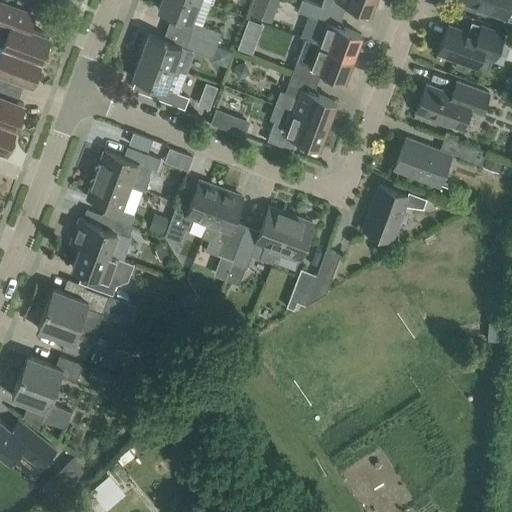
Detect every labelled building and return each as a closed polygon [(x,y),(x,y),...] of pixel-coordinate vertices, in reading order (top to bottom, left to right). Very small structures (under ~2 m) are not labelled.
[(198,0),(160,0),(158,9),(191,21),(198,0)] [(279,0),(257,0),(251,16),(270,24),(279,0)] [(322,0),(320,6),(343,15),(347,3),(370,12),(374,0),(322,0)] [(511,0),(457,0),(458,0),(505,18),(511,0)] [(0,45),(2,46),(40,60),(49,37),(23,27),(27,17),(0,6),(0,18),(4,20),(0,30),(0,45)] [(338,26),(343,15),(320,6),(316,18),(326,22),(318,44),(353,57),(362,35),(338,26)] [(187,34),(216,45),(221,32),(192,21),(187,34)] [(494,61),(499,46),(504,34),(481,26),(477,37),(448,26),(438,52),(487,71),(491,60),(494,61)] [(140,55),(174,67),(181,46),(148,33),(140,55)] [(216,45),(187,34),(182,46),(195,51),(211,57),(216,45)] [(305,39),(300,52),(292,73),(317,82),(322,71),(345,80),(353,57),(318,44),(305,39)] [(2,46),(0,51),(0,83),(1,84),(5,74),(31,84),(40,60),(2,46)] [(140,55),(132,76),(158,86),(154,97),(184,109),(189,97),(165,88),(174,67),(140,55)] [(313,93),(317,82),(292,73),(284,93),(298,98),(293,111),(328,124),(336,102),(313,93)] [(489,93),(457,81),(452,93),(426,83),(415,113),(434,120),(435,119),(461,129),(468,109),(481,114),(489,93)] [(0,122),(15,128),(24,105),(0,95),(0,87),(1,84),(0,83),(0,122)] [(328,124),(293,111),(288,125),(274,120),(267,140),(292,149),(296,138),(319,147),(328,124)] [(15,128),(0,122),(0,149),(6,151),(15,128)] [(127,131),(124,141),(134,145),(137,134),(127,131)] [(437,150),(406,138),(394,169),(438,185),(449,157),(478,167),(483,154),(441,138),(437,150)] [(96,173),(141,190),(146,176),(148,177),(152,168),(156,170),(160,159),(132,148),(128,159),(104,150),(96,173)] [(107,216),(130,225),(134,214),(121,209),(129,186),(140,191),(141,190),(96,173),(87,197),(111,206),(107,216)] [(202,238),(221,188),(199,180),(187,211),(175,206),(164,235),(180,241),(185,228),(189,230),(194,218),(207,223),(201,237),(202,238)] [(407,195),(379,185),(362,229),(386,238),(394,234),(405,206),(423,209),(427,199),(408,191),(407,195)] [(221,188),(202,238),(209,240),(205,249),(232,259),(243,231),(231,227),(243,197),(221,188)] [(252,255),(260,258),(273,263),(277,250),(291,215),(269,206),(257,237),(243,232),(232,263),(247,268),(252,255)] [(291,215),(277,250),(299,259),(313,223),(291,215)] [(80,245),(81,245),(108,255),(108,254),(116,233),(128,237),(133,226),(130,225),(107,216),(106,216),(102,227),(79,218),(70,241),(80,245)] [(133,264),(118,258),(108,254),(108,255),(81,245),(80,245),(72,268),(90,274),(86,285),(112,295),(117,284),(127,281),(133,264)] [(340,255),(326,250),(316,275),(301,269),(287,307),(294,309),(297,301),(305,305),(325,293),(340,255)] [(45,308),(80,321),(86,307),(102,313),(108,296),(85,287),(81,298),(53,287),(45,308)] [(85,358),(91,342),(96,327),(80,321),(45,308),(37,329),(65,339),(61,350),(85,358)] [(505,310),(488,308),(485,341),(502,343),(505,310)] [(19,375),(55,389),(60,375),(76,381),(83,364),(59,355),(55,365),(27,355),(19,375)] [(55,389),(19,375),(12,396),(29,403),(23,418),(38,429),(42,420),(66,429),(72,412),(49,403),(55,389)] [(170,418),(165,432),(176,437),(182,422),(170,418)] [(16,434),(0,420),(0,453),(9,460),(18,450),(41,469),(56,450),(24,424),(16,434)] [(75,456),(59,472),(74,487),(90,470),(75,456)] [(238,511),(254,499),(235,475),(188,511),(186,511),(185,511),(183,511),(238,511)]
